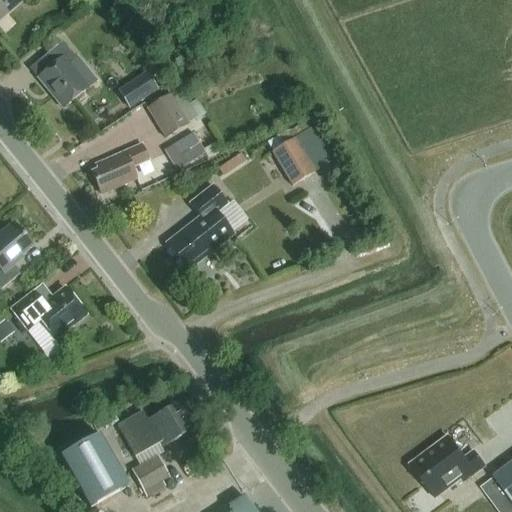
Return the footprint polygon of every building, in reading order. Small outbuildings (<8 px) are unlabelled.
[(0,0),(0,20),(23,0),(0,0)] [(49,69),(37,79),(45,89),(48,87),(65,107),(85,91),(65,67),(75,59),(61,43),(41,59),(49,69)] [(148,78),(120,95),(129,109),(157,92),(148,78)] [(170,94),(145,109),(163,140),(188,125),(170,94)] [(196,131),(166,148),(178,168),(207,151),(196,131)] [(294,138),(272,152),(292,186),(315,172),(308,161),(294,138)] [(132,169),(148,161),(141,145),(95,166),(97,170),(91,173),(101,195),(137,180),(132,169)] [(187,272),(233,235),(216,213),(227,205),(212,187),(189,205),(200,218),(166,245),(187,272)] [(19,275),(11,266),(33,247),(14,225),(0,236),(0,288),(1,290),(19,275)] [(35,292),(10,311),(28,335),(41,325),(54,341),(84,318),(62,291),(52,299),(45,304),(35,292)] [(5,322),(0,325),(0,343),(0,344),(14,334),(5,322)] [(162,446),(189,431),(174,404),(147,419),(143,412),(119,425),(136,457),(161,443),(162,446)] [(100,437),(62,460),(92,511),(130,489),(100,437)] [(448,438),(410,467),(425,487),(434,481),(444,494),(462,480),(465,483),(485,468),(474,453),(462,462),(458,456),(461,455),(448,438)] [(157,456),(131,471),(146,499),(165,488),(162,484),(170,479),(157,456)] [(511,462),(492,477),(511,503),(511,462)] [(229,511),(253,511),(244,497),(227,508),(229,511)]
